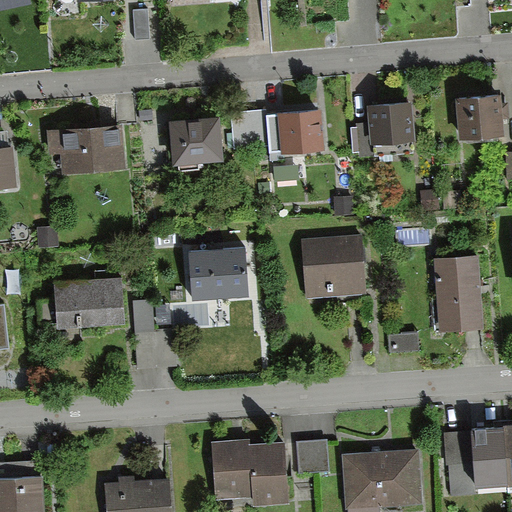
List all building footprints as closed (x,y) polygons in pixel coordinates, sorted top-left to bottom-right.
[(455,97),(457,138),(498,135),(495,95),(455,97)] [(408,141),(406,102),(368,104),(369,123),(369,143),(408,141)] [(264,145),(262,114),(261,109),(227,112),(230,148),(264,145)] [(315,110),(262,114),(264,145),(265,154),(318,150),(315,110)] [(166,120),(168,162),(217,160),(215,118),(166,120)] [(51,127),(55,174),(117,169),(113,123),(51,127)] [(369,143),(369,123),(353,124),(354,157),(370,156),(369,143)] [(0,187),(14,187),(10,131),(0,131),(0,187)] [(349,197),(331,198),(332,217),(350,216),(349,197)] [(54,245),(53,226),(36,227),(36,245),(54,245)] [(299,241),(303,296),(360,293),(357,238),(299,241)] [(187,250),(189,300),(244,297),(241,247),(187,250)] [(433,258),(437,331),(479,329),(475,256),(433,258)] [(49,280),(50,325),(117,322),(115,277),(49,280)] [(149,300),(127,302),(131,370),(173,367),(171,328),(150,329),(149,300)] [(415,334),(387,335),(388,352),(416,351),(415,334)] [(511,423),(502,424),(504,485),(511,484),(511,423)] [(471,486),(504,485),(502,424),(469,425),(469,431),(470,463),(471,486)] [(470,463),(469,431),(444,431),(445,464),(470,463)] [(322,440),(295,441),(295,471),(323,470),(322,440)] [(244,441),(208,443),(211,497),(248,495),(248,505),(283,503),(280,443),(245,445),(244,441)] [(415,452),(340,456),(342,506),(418,503),(415,452)] [(38,476),(0,478),(0,511),(30,511),(40,511),(38,476)] [(167,511),(166,478),(104,481),(105,511),(167,511)]
